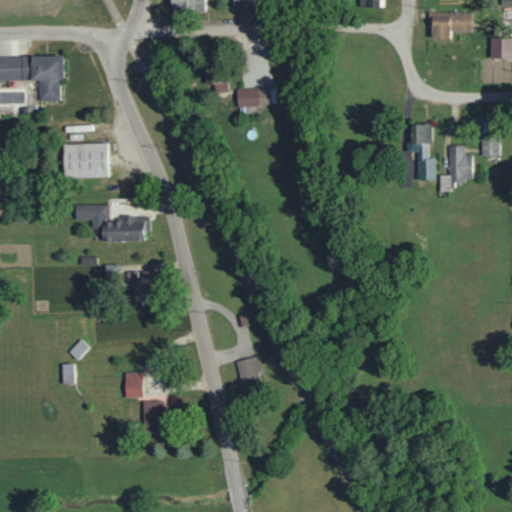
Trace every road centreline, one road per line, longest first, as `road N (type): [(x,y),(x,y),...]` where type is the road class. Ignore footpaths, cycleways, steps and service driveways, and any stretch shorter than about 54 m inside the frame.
road 1 (residential): [(233,468),(168,203),(115,81),(109,43)]
road 2 (residential): [(405,30),(135,28),(109,43),(87,34),(0,32)]
road 3 (residential): [(511,95),(424,91),(406,66),(405,30)]
